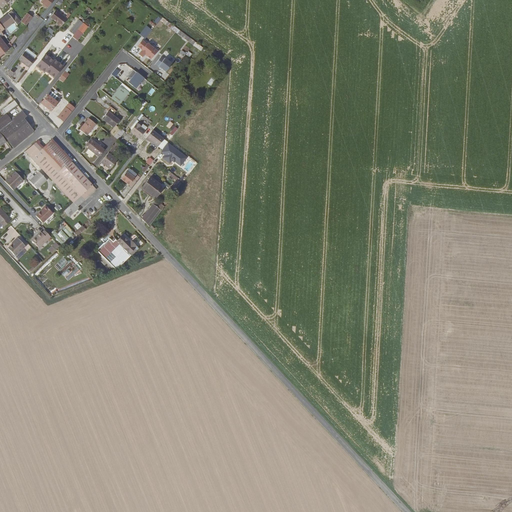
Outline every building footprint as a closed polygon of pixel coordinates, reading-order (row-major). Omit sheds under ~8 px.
[(43,6),(47,8),(53,0),(41,0),(40,2),(44,5),(43,6)] [(62,26),(67,19),(55,10),(50,17),(62,26)] [(0,25),(3,29),(14,21),(17,18),(11,11),(10,11),(8,14),(4,16),(0,19),(0,25)] [(26,13),(20,22),(25,26),(32,17),(26,13)] [(162,18),(160,21),(193,45),(195,42),(162,18)] [(79,20),(70,30),(74,34),(83,23),(79,20)] [(74,34),(72,37),(77,41),(88,27),(83,23),(74,34)] [(140,34),(145,39),(153,30),(147,25),(140,34)] [(0,55),(9,49),(2,41),(0,38),(0,55)] [(152,60),(160,51),(143,39),(137,46),(142,50),(139,54),(144,58),(146,56),(152,60)] [(24,52),(18,59),(28,67),(34,59),(36,56),(27,48),(24,52)] [(36,66),(44,72),(45,71),(53,61),(45,54),(36,66)] [(167,73),(174,64),(162,55),(155,64),(167,73)] [(53,61),(45,71),(54,78),(63,66),(54,60),(53,61)] [(116,68),(112,74),(116,77),(120,71),(116,68)] [(134,69),(128,76),(132,79),(129,82),(139,90),(147,80),(134,69)] [(59,80),(65,83),(70,73),(64,70),(59,80)] [(211,86),(216,79),(212,77),(208,84),(211,86)] [(120,87),(111,98),(119,104),(128,93),(120,87)] [(57,102),(47,95),(41,103),(50,110),(57,102)] [(3,109),(6,113),(17,104),(14,100),(3,109)] [(109,105),(106,110),(108,111),(112,115),(116,110),(109,105)] [(57,117),(63,122),(71,112),(65,107),(57,117)] [(33,130),(24,118),(26,116),(22,111),(6,123),(10,128),(3,135),(14,147),(32,132),(33,130)] [(114,127),(109,133),(114,137),(120,130),(115,125),(119,120),(108,111),(102,118),(114,127)] [(96,124),(88,118),(79,130),(86,136),(96,124)] [(130,131),(139,138),(145,131),(145,130),(147,128),(143,124),(141,126),(137,123),(136,124),(130,131)] [(118,140),(124,133),(120,130),(114,137),(118,140)] [(152,142),(158,146),(163,139),(152,130),(146,138),(149,141),(150,140),(152,142)] [(73,202),(64,211),(70,216),(78,208),(77,206),(96,189),(70,161),(71,160),(52,140),(43,148),(39,143),(40,142),(38,140),(25,151),(73,202)] [(89,140),(86,144),(88,146),(87,148),(99,157),(104,150),(93,141),(91,142),(89,140)] [(117,160),(108,153),(101,162),(110,169),(117,160)] [(150,166),(154,160),(150,157),(146,162),(150,166)] [(128,186),(131,189),(140,177),(129,169),(126,172),(121,179),(129,185),(128,186)] [(15,172),(5,181),(13,190),(23,181),(15,172)] [(39,172),(29,181),(37,189),(46,180),(39,172)] [(150,177),(141,188),(146,191),(146,190),(156,197),(160,192),(157,190),(160,187),(161,186),(150,177)] [(155,202),(142,219),(149,227),(163,208),(155,202)] [(42,223),(52,213),(45,205),(42,208),(42,209),(35,215),(42,223)] [(9,217),(0,208),(0,222),(4,227),(10,221),(8,218),(9,217)] [(87,220),(74,232),(77,236),(91,224),(87,220)] [(6,240),(12,231),(8,229),(2,237),(6,240)] [(50,237),(44,230),(42,233),(41,232),(32,240),(38,248),(50,237)] [(97,251),(116,270),(138,248),(136,246),(135,246),(130,241),(129,242),(122,235),(117,240),(114,238),(111,241),(109,238),(104,243),(97,249),(98,250),(97,251)] [(24,246),(17,238),(14,241),(14,242),(6,250),(11,255),(13,254),(14,255),(24,246)] [(71,264),(61,273),(68,281),(78,271),(71,264)]
